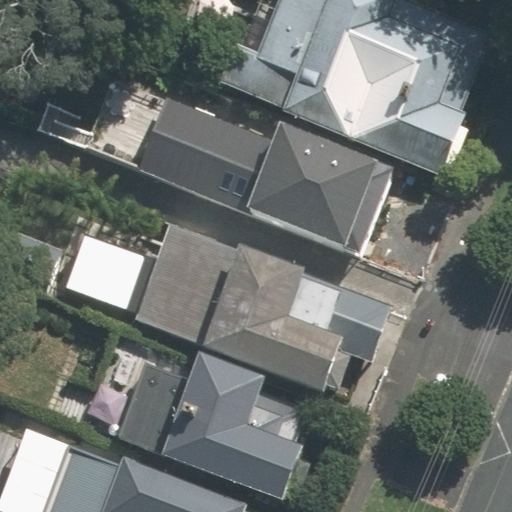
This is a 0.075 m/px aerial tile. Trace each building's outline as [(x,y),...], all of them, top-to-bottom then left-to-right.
[(385,0),(281,0),(256,65),(240,59),(228,90),(244,96),(435,168),(485,38),(385,0)] [(175,189),(278,229),(388,271),(421,186),(311,144),(297,180),(194,140),(175,189)] [(240,260),(175,236),(140,327),(204,352),(240,260)] [(240,260),(204,352),(272,378),(324,398),(343,347),(292,328),(309,282),(241,257),(240,260)] [(309,282),(292,328),(343,347),(362,355),(380,308),(310,281),(309,282)] [(191,393),(167,456),(236,483),(281,500),(302,446),(257,429),(271,392),(202,365),(191,393)] [(191,393),(149,377),(125,440),(167,456),(191,393)] [(106,511),(121,474),(77,457),(55,511),(106,511)] [(244,511),(124,466),(121,474),(106,511),(244,511)]
